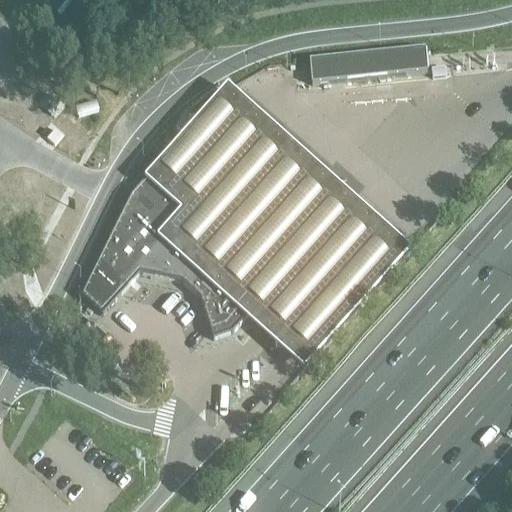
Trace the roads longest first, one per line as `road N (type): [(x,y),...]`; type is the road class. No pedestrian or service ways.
road 1 (motorway): [(511,249),(277,511)]
road 2 (motorway): [(410,511),(511,399)]
